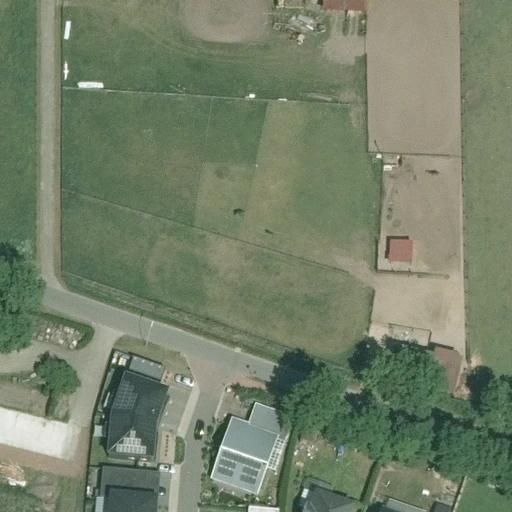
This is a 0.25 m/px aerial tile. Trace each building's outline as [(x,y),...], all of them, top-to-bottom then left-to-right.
[(358,15),(357,0),(315,0),(315,14),(358,15)] [(406,264),(406,242),(383,242),(383,264),(406,264)] [(380,368),(425,378),(430,356),(385,347),(380,368)] [(161,386),(165,372),(126,359),(119,380),(147,389),(150,382),(161,386)] [(171,400),(125,385),(110,429),(107,473),(155,477),(158,437),(171,400)] [(269,444),(231,428),(211,475),(249,491),(269,444)] [(349,511),(351,509),(312,496),(306,511),(349,511)] [(152,511),(153,506),(111,502),(110,511),(152,511)]
